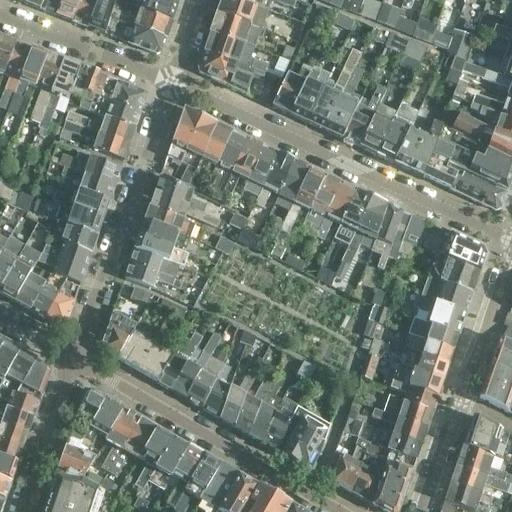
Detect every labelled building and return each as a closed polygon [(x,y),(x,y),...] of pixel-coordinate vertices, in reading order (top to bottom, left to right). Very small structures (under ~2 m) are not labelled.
[(25,0),(24,5),(40,11),(43,0),(25,0)] [(43,0),(40,11),(55,16),(61,0),(43,0)] [(61,0),(55,16),(71,22),(79,0),(61,0)] [(79,0),(71,22),(87,28),(97,0),(79,0)] [(97,0),(87,28),(104,34),(105,31),(111,15),(116,0),(97,0)] [(132,0),(141,3),(139,10),(171,22),(177,4),(165,0),(132,0)] [(235,0),(221,0),(216,14),(251,27),(280,36),(283,28),(254,19),(258,8),(235,0)] [(235,0),(258,8),(260,0),(267,0),(293,9),(296,0),(235,0)] [(342,0),(318,0),(318,1),(339,10),(340,8),(342,0)] [(342,0),(340,8),(357,15),(363,0),(342,0)] [(373,1),(369,0),(363,0),(358,15),(376,22),(380,10),(383,5),(373,1)] [(334,13),(316,6),(311,20),(329,27),(334,13)] [(139,10),(134,25),(166,37),(171,22),(139,10)] [(392,28),(397,17),(380,10),(376,22),(392,28)] [(354,22),(336,13),(331,22),(350,31),(354,22)] [(216,14),(210,32),(254,48),(260,30),(251,27),(216,14)] [(114,28),(117,19),(110,16),(107,25),(114,28)] [(397,18),(392,31),(410,38),(416,25),(397,18)] [(413,39),(430,46),(434,34),(437,28),(419,21),(413,39)] [(129,38),(128,43),(127,43),(156,54),(160,53),(166,37),(134,25),(129,38)] [(511,31),(511,32),(493,26),(489,36),(509,42),(511,42),(511,31)] [(390,36),(374,28),(368,40),(384,47),(390,36)] [(210,32),(203,52),(238,64),(247,67),(251,68),(252,67),(265,72),(267,64),(250,58),(254,48),(210,32)] [(453,37),(448,54),(465,61),(470,46),(473,38),(455,32),(453,37)] [(408,42),(391,34),(384,48),(402,56),(408,42)] [(452,41),(434,34),(430,46),(447,53),(452,41)] [(0,37),(0,75),(3,77),(16,44),(0,37)] [(511,53),(511,43),(501,40),(498,49),(511,53)] [(421,60),(425,49),(410,42),(405,53),(421,60)] [(16,44),(3,77),(8,79),(4,92),(0,101),(0,107),(7,111),(13,96),(15,92),(15,93),(32,50),(16,44)] [(294,51),(286,47),(280,60),(288,63),(294,51)] [(32,50),(15,93),(7,111),(16,115),(23,96),(24,96),(27,86),(35,88),(47,56),(32,50)] [(437,66),(442,56),(430,50),(425,60),(437,66)] [(322,91),(307,123),(324,131),(339,99),(354,68),(360,55),(351,51),(335,84),(328,80),(322,91)] [(203,52),(200,62),(197,69),(199,73),(246,95),(251,78),(234,72),(235,72),(238,64),(203,52)] [(47,56),(35,88),(40,90),(30,120),(39,125),(50,94),(63,62),(47,56)] [(464,62),(453,57),(448,70),(460,75),(464,62)] [(511,60),(503,58),(498,74),(511,79),(511,60)] [(63,62),(50,94),(39,125),(38,128),(39,129),(47,131),(59,97),(68,101),(69,98),(80,69),(63,62)] [(464,64),(461,72),(508,89),(506,97),(511,99),(511,79),(498,74),(481,69),(464,64)] [(274,103),(272,107),(289,115),(311,69),(302,66),(296,79),(287,75),(274,103)] [(354,68),(339,99),(324,131),(342,140),(357,107),(361,98),(353,94),(363,72),(354,68)] [(80,69),(69,98),(81,103),(79,108),(88,112),(89,112),(94,98),(97,99),(105,78),(80,69)] [(311,69),(289,115),(307,123),(329,78),(311,69)] [(468,85),(458,81),(452,96),(461,100),(462,100),(468,85)] [(89,112),(104,118),(134,128),(145,98),(143,93),(116,83),(110,102),(99,98),(99,100),(97,99),(94,98),(89,112)] [(357,107),(342,140),(359,148),(374,115),(379,106),(383,97),(385,92),(377,88),(375,93),(371,102),(361,98),(357,107)] [(419,106),(426,92),(417,88),(411,102),(419,106)] [(472,103),(500,113),(511,117),(511,99),(506,97),(503,105),(475,95),(472,103)] [(461,100),(452,96),(448,108),(456,111),(461,100)] [(485,127),(493,131),(494,131),(511,136),(511,117),(500,113),(472,103),(469,109),(480,113),(479,116),(488,119),(485,127)] [(391,123),(376,156),(393,164),(408,131),(418,109),(409,105),(399,127),(392,124),(391,123)] [(374,115),(359,148),(376,156),(391,123),(396,114),(379,106),(374,115)] [(183,109),(167,157),(173,159),(171,163),(178,167),(180,163),(185,152),(201,118),(187,111),(183,109)] [(408,131),(393,164),(408,171),(423,178),(431,157),(436,144),(442,128),(432,123),(427,133),(431,135),(429,141),(420,137),(430,115),(418,109),(408,131)] [(449,110),(442,128),(459,136),(460,136),(478,145),(483,136),(490,139),(487,150),(511,162),(511,136),(494,131),(493,131),(486,128),(449,110)] [(65,123),(98,135),(129,146),(134,128),(104,118),(101,125),(69,113),(65,123)] [(201,118),(185,152),(180,163),(187,167),(180,182),(187,186),(200,159),(216,126),(217,125),(201,118)] [(95,142),(93,149),(92,151),(123,161),(129,146),(98,135),(65,123),(62,131),(95,142)] [(216,126),(200,159),(187,186),(196,190),(209,163),(215,166),(231,133),(216,126)] [(436,144),(431,157),(447,165),(459,170),(505,192),(511,173),(511,162),(487,150),(478,145),(474,154),(455,146),(459,136),(442,128),(436,144)] [(44,138),(47,131),(39,129),(37,135),(44,138)] [(231,133),(215,166),(216,166),(210,178),(218,182),(210,197),(218,201),(231,174),(247,141),(231,133)] [(247,141),(231,174),(218,201),(227,205),(240,178),(247,181),(263,148),(247,141)] [(263,148),(247,181),(262,188),(278,155),(263,148)] [(59,167),(83,175),(114,186),(120,169),(79,155),(77,159),(64,154),(59,167)] [(279,154),(278,155),(262,188),(249,215),(257,220),(271,192),(277,195),(294,161),(279,154)] [(431,157),(423,178),(450,190),(495,211),(501,209),(505,192),(459,170),(447,165),(431,157)] [(294,161),(277,195),(278,196),(274,204),(289,212),(293,203),(310,169),(294,161)] [(174,171),(165,166),(161,173),(171,178),(174,171)] [(68,188),(77,191),(109,202),(114,186),(83,175),(63,168),(61,177),(70,181),(68,188)] [(310,169),(293,203),(279,231),(288,234),(301,207),(309,210),(325,176),(310,169)] [(159,176),(154,191),(220,222),(222,217),(205,209),(206,206),(191,199),(193,192),(165,179),(159,176)] [(325,176),(309,210),(303,222),(311,225),(309,229),(317,233),(324,217),(340,183),(325,176)] [(14,188),(0,181),(0,200),(8,203),(14,188)] [(340,183),(324,217),(317,233),(316,237),(323,240),(332,221),(340,225),(341,222),(356,190),(340,183)] [(48,200),(71,208),(103,219),(109,202),(77,191),(68,188),(65,195),(51,190),(48,200)] [(356,190),(341,222),(348,225),(333,259),(340,262),(356,229),(371,198),(356,190)] [(154,191),(149,206),(183,221),(185,216),(216,230),(220,222),(154,191)] [(33,197),(21,192),(15,207),(27,212),(33,197)] [(38,195),(32,211),(32,212),(42,217),(48,199),(38,195)] [(371,198),(356,229),(332,281),(341,286),(359,247),(370,252),(375,241),(387,206),(371,198)] [(2,216),(9,220),(15,208),(8,204),(8,205),(2,216)] [(56,220),(58,221),(66,224),(97,235),(103,219),(71,208),(61,205),(56,220)] [(149,206),(144,222),(179,235),(192,240),(197,227),(183,221),(149,206)] [(387,206),(375,241),(370,252),(381,256),(377,268),(383,270),(387,258),(391,247),(402,213),(402,212),(387,206)] [(391,247),(387,258),(394,261),(397,252),(410,216),(402,213),(391,247)] [(241,231),(246,220),(235,214),(229,225),(241,231)] [(428,224),(410,216),(401,242),(412,247),(419,249),(428,224)] [(284,222),(276,218),(272,226),(280,230),(284,222)] [(50,239),(59,242),(62,243),(91,253),(97,235),(66,224),(58,221),(55,230),(50,239)] [(144,222),(138,237),(173,250),(188,256),(193,240),(178,235),(179,235),(144,222)] [(243,242),(251,226),(245,223),(237,239),(243,242)] [(442,231),(433,254),(479,272),(485,256),(483,250),(482,249),(442,231)] [(1,253),(0,254),(0,288),(16,261),(28,241),(19,235),(9,253),(3,249),(1,253)] [(138,237),(134,251),(163,261),(178,266),(183,268),(185,264),(186,261),(181,259),(181,260),(171,256),(173,250),(138,237)] [(228,257),(234,245),(219,238),(213,250),(228,257)] [(412,247),(401,242),(397,252),(408,256),(412,247)] [(42,254),(56,259),(85,270),(91,253),(62,243),(59,251),(45,246),(42,254)] [(284,260),(289,250),(279,245),(274,255),(284,260)] [(134,251),(129,266),(158,275),(161,268),(171,271),(171,272),(175,274),(178,266),(163,261),(134,251)] [(16,261),(0,288),(0,293),(14,302),(29,274),(31,270),(37,261),(21,253),(16,261)] [(303,261),(288,254),(284,263),(298,270),(303,261)] [(53,268),(51,273),(51,274),(75,284),(75,283),(80,285),(85,270),(56,259),(47,256),(45,259),(42,258),(40,263),(53,268)] [(428,278),(439,282),(472,294),(479,272),(436,256),(428,278)] [(129,266),(124,279),(153,289),(156,282),(177,290),(179,283),(158,275),(129,266)] [(29,274),(14,302),(29,310),(45,284),(51,273),(44,269),(36,279),(29,274)] [(392,276),(388,286),(394,289),(398,279),(392,276)] [(420,298),(432,303),(465,314),(472,294),(439,282),(428,278),(427,278),(420,298)] [(45,284),(29,310),(44,319),(59,292),(65,283),(56,279),(51,287),(45,284)] [(59,292),(44,319),(61,328),(66,326),(74,301),(78,288),(65,283),(59,292)] [(151,295),(133,289),(129,299),(147,305),(151,295)] [(380,305),(384,293),(375,290),(371,302),(380,305)] [(412,306),(429,313),(425,323),(430,325),(458,335),(465,314),(432,303),(415,296),(412,306)] [(171,304),(163,300),(159,308),(167,312),(171,304)] [(185,310),(171,304),(167,312),(182,318),(185,310)] [(377,323),(381,308),(373,305),(368,320),(377,323)] [(112,314),(109,323),(101,347),(102,352),(115,359),(131,334),(135,327),(112,314)] [(372,338),(377,323),(368,320),(363,335),(372,338)] [(414,320),(408,334),(453,349),(458,335),(430,325),(429,326),(414,320)] [(500,341),(511,346),(511,328),(510,328),(507,327),(500,341)] [(131,334),(115,359),(134,370),(149,343),(131,334)] [(173,355),(156,383),(171,391),(186,363),(201,338),(194,334),(189,342),(183,338),(173,355)] [(409,334),(403,349),(448,365),(453,349),(409,334)] [(186,363),(171,391),(185,399),(200,371),(220,340),(212,335),(201,353),(195,349),(186,363)] [(249,335),(245,347),(244,350),(250,353),(255,338),(249,335)] [(368,351),(372,341),(364,339),(361,349),(368,351)] [(376,356),(381,342),(373,339),(368,353),(376,356)] [(498,341),(495,350),(511,359),(511,346),(500,341),(500,342),(498,341)] [(4,342),(0,349),(0,382),(2,383),(6,377),(20,352),(4,342)] [(149,343),(134,370),(156,383),(173,355),(149,343)] [(397,363),(398,364),(443,380),(448,365),(403,349),(397,363)] [(511,359),(495,350),(489,366),(511,377),(511,359)] [(20,352),(6,377),(0,386),(0,389),(16,395),(21,386),(22,386),(36,361),(20,352)] [(200,371),(185,399),(200,408),(216,381),(226,361),(228,356),(220,352),(215,361),(217,363),(209,376),(200,371)] [(378,360),(367,356),(363,369),(361,377),(371,380),(378,360)] [(257,370),(262,361),(259,359),(254,368),(257,370)] [(22,386),(21,386),(42,397),(50,373),(48,367),(36,361),(22,386)] [(216,381),(200,408),(219,419),(229,389),(223,385),(233,364),(226,361),(216,381)] [(317,371),(304,363),(299,372),(311,380),(317,371)] [(395,375),(399,376),(397,380),(409,384),(438,394),(443,380),(398,364),(395,373),(396,374),(395,375)] [(511,377),(489,366),(484,382),(511,396),(511,377)] [(229,389),(219,419),(234,428),(244,397),(257,376),(248,371),(236,393),(229,389)] [(279,373),(272,385),(282,390),(288,378),(279,373)] [(438,394),(409,384),(397,380),(394,390),(406,394),(403,401),(432,411),(438,394)] [(511,396),(484,382),(479,398),(511,416),(511,396)] [(259,404),(248,436),(263,444),(274,413),(281,402),(274,398),(279,390),(270,385),(259,404)] [(0,398),(9,402),(6,408),(34,419),(40,403),(16,395),(12,394),(0,389),(0,398)] [(84,394),(66,448),(77,452),(84,437),(89,428),(106,400),(90,391),(84,394)] [(383,412),(398,418),(426,428),(432,411),(403,401),(403,402),(389,396),(383,412)] [(244,397),(234,428),(248,436),(259,404),(245,397),(244,397)] [(274,413),(263,444),(277,452),(290,422),(289,422),(297,408),(283,399),(281,402),(274,413)] [(106,400),(89,428),(84,437),(95,443),(100,434),(106,438),(109,433),(123,410),(106,400)] [(0,424),(29,433),(34,419),(6,408),(3,416),(0,414),(0,424)] [(140,420),(123,410),(109,433),(106,438),(104,442),(113,446),(99,468),(109,473),(140,420)] [(354,419),(356,413),(348,410),(346,416),(354,419)] [(395,426),(392,433),(421,443),(426,428),(398,418),(383,412),(382,412),(382,413),(373,410),(371,417),(395,426)] [(473,416),(467,433),(504,448),(508,436),(473,416)] [(349,434),(354,420),(346,418),(341,432),(349,434)] [(285,449),(282,455),(310,472),(319,456),(315,452),(321,441),(322,443),(327,427),(314,419),(306,433),(296,427),(284,449),(285,449)] [(155,428),(140,420),(109,473),(116,478),(129,456),(137,460),(155,428)] [(0,440),(23,449),(29,433),(0,424),(0,440)] [(155,428),(137,460),(145,465),(133,486),(143,491),(154,471),(153,470),(172,438),(155,428)] [(376,446),(386,451),(390,452),(415,461),(421,443),(392,433),(392,434),(383,431),(376,446)] [(467,433),(462,447),(493,458),(499,460),(504,448),(467,433)] [(328,467),(322,478),(349,494),(359,465),(367,442),(357,437),(350,459),(345,457),(347,452),(337,447),(330,467),(328,467)] [(172,438),(153,470),(154,471),(148,482),(163,491),(172,477),(189,448),(172,438)] [(0,456),(18,463),(23,449),(0,440),(0,456)] [(359,465),(349,494),(371,506),(384,468),(371,461),(376,447),(367,442),(359,465)] [(462,447),(456,467),(486,477),(511,485),(511,476),(489,469),(493,458),(462,447)] [(56,475),(57,475),(64,478),(65,476),(78,479),(83,481),(96,459),(77,452),(66,448),(56,475)] [(189,448),(172,477),(180,481),(166,505),(174,510),(187,486),(204,457),(189,448)] [(384,468),(371,506),(381,511),(397,511),(412,471),(413,466),(415,461),(390,452),(385,468),(384,468)] [(0,477),(12,481),(18,463),(0,456),(0,477)] [(204,457),(187,486),(174,510),(172,511),(182,511),(191,499),(188,498),(191,493),(200,498),(202,495),(220,466),(204,457)] [(202,495),(199,501),(208,507),(205,511),(217,511),(238,476),(220,466),(202,495)] [(456,467),(450,485),(480,495),(483,486),(511,495),(511,494),(511,485),(486,477),(456,467)] [(88,472),(83,480),(98,489),(103,482),(88,472)] [(57,475),(45,511),(47,511),(95,511),(102,492),(64,478),(57,475)] [(238,476),(217,511),(243,511),(258,487),(238,476)] [(0,497),(1,498),(5,500),(12,481),(0,477),(0,497)] [(111,490),(103,482),(98,489),(102,492),(108,495),(111,490)] [(450,485),(444,501),(474,511),(477,502),(489,507),(492,499),(480,495),(450,485)] [(258,487),(243,511),(263,511),(273,496),(258,487)] [(273,496),(263,511),(287,511),(291,506),(273,496)] [(145,511),(149,505),(139,499),(134,509),(138,511),(145,511)] [(454,504),(444,501),(442,507),(452,510),(454,504)]
